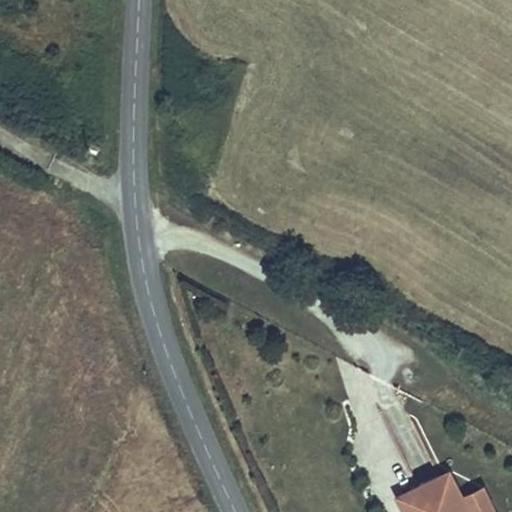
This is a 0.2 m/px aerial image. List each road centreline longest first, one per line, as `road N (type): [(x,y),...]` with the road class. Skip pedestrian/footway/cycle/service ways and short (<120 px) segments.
road 1 (secondary): [(236,511),(168,349),(133,203)]
road 2 (secondary): [(133,203),(136,0)]
road 3 (unclassified): [(0,130),(133,203)]
